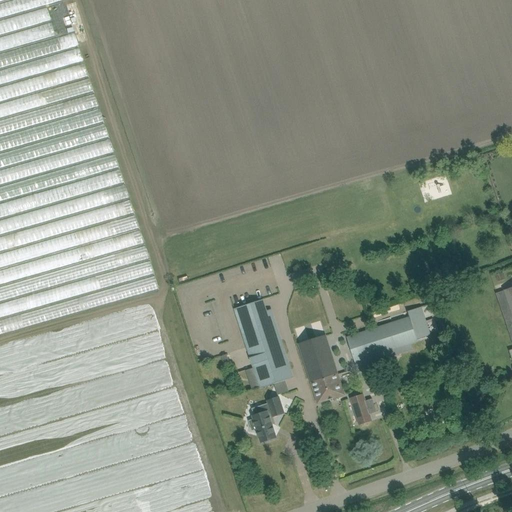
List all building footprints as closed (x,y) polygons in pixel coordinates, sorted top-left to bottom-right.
[(511,269),(495,275),(498,281),(505,279),(504,275),(511,272),(511,269)] [(511,287),(504,290),(504,291),(496,294),(511,340),(511,349),(509,351),(511,359),(511,287)] [(234,309),(260,389),(294,378),(272,309),(266,311),(263,300),(234,309)] [(417,343),(416,340),(430,335),(421,308),(407,312),(409,317),(348,337),(356,363),(412,345),(417,343)] [(336,363),(334,359),(327,336),(299,345),(317,404),(346,395),(336,363)] [(476,367),(479,375),(488,372),(485,364),(476,367)] [(369,414),(377,412),(372,399),(365,401),(363,394),(351,398),(359,424),(371,421),(369,414)] [(254,419),(249,421),(252,431),(257,429),(261,442),(277,437),(269,415),(272,414),(273,417),(284,413),(279,397),(268,401),(271,410),(253,416),(254,419)]
